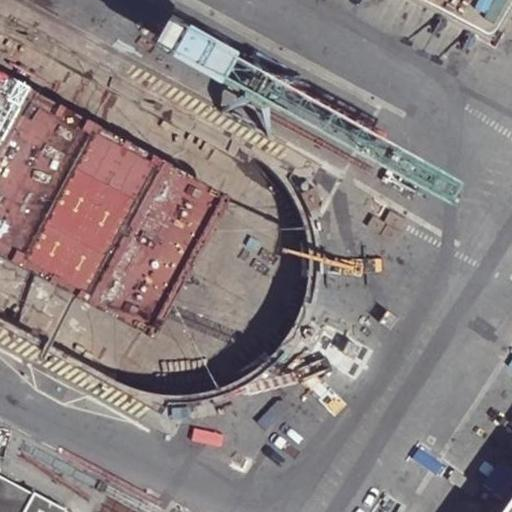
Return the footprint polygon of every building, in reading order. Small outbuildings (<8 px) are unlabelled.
[(278,23),(287,0),(182,0),(261,34),(268,18),(278,23)] [(314,341),(311,339),(307,340),(305,344),(306,348),(310,350),(314,349),(315,345),(314,341)] [(511,511),(511,470),(482,511),(511,511)] [(0,511),(21,511),(32,493),(0,476),(0,511)] [(63,511),(65,510),(32,493),(21,511),(63,511)]
